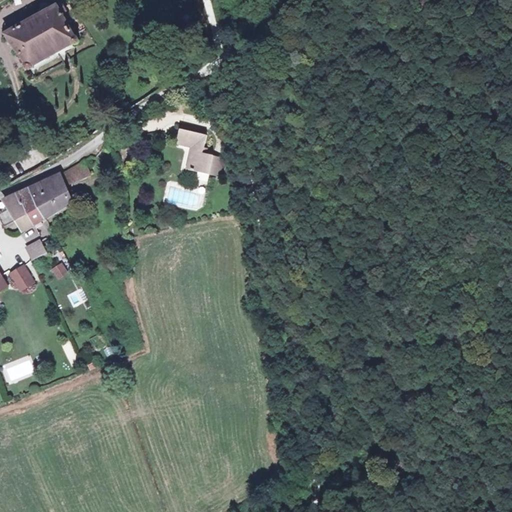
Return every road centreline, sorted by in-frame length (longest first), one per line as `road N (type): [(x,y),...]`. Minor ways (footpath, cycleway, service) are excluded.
road 1 (unclassified): [(0,191),(223,61)]
road 2 (unknown): [(121,120),(123,79),(86,10)]
